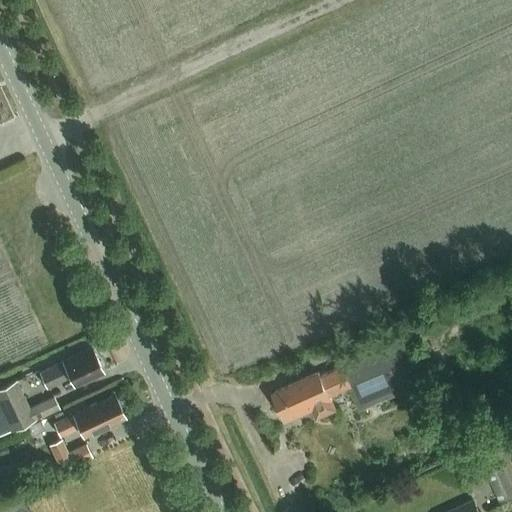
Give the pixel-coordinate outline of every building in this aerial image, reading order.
[(319,374),(275,394),(286,417),(311,406),(311,407),(313,410),(316,417),(336,408),(330,396),(351,386),(361,408),(427,378),(407,335),(341,365),(343,369),(321,378),(319,374)] [(38,374),(45,388),(68,377),(73,387),(102,373),(101,371),(103,370),(99,362),(97,362),(91,349),(38,374)] [(16,379),(0,387),(0,434),(59,406),(54,395),(30,407),(16,379)] [(119,400),(116,399),(113,394),(53,423),(57,430),(60,436),(80,427),(85,436),(99,430),(101,430),(108,427),(108,426),(122,419),(126,418),(121,408),(122,405),(119,400)] [(511,434),(477,451),(481,462),(502,507),(511,502),(511,485),(498,455),(511,449),(511,434)] [(61,438),(49,445),(61,470),(91,455),(85,443),(68,452),(61,438)] [(452,511),(477,511),(473,502),(452,511)]
